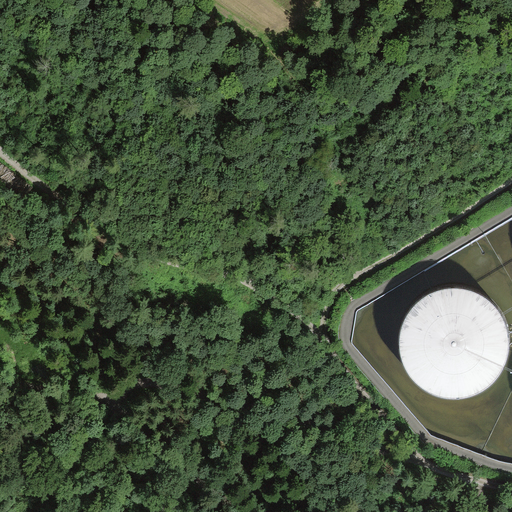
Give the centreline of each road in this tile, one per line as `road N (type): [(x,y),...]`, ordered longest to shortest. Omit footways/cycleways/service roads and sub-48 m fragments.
road 1 (track): [(0,148),(157,260),(264,285),(319,333)]
road 2 (track): [(119,401),(151,393),(269,406),(380,435),(428,471)]
road 3 (track): [(319,333),(323,306),(337,287),(511,178)]
road 4 (track): [(230,511),(148,448),(119,401)]
road 5 (track): [(0,366),(119,401)]
